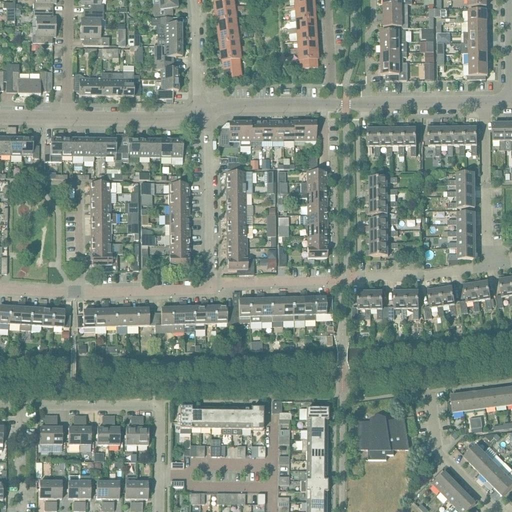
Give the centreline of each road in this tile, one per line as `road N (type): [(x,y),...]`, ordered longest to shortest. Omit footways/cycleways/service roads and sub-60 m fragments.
road 1 (residential): [(209,289),(207,112)]
road 2 (residential): [(487,266),(484,102)]
road 3 (residential): [(0,403),(153,405)]
road 4 (residential): [(498,511),(436,447),(428,391)]
road 5 (residential): [(354,277),(487,266)]
road 6 (unclassified): [(199,114),(67,117)]
road 7 (residential): [(82,293),(209,289)]
road 8 (residential): [(209,289),(334,281)]
